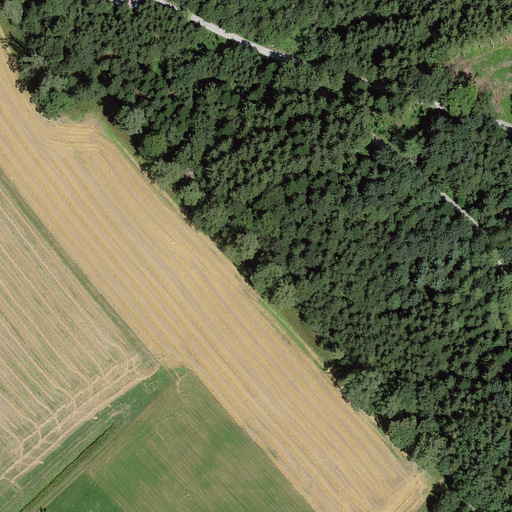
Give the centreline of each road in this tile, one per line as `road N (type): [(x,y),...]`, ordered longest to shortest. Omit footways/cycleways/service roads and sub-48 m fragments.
road 1 (track): [(155,0),(294,62),(463,106),(511,127)]
road 2 (track): [(300,64),(457,209),(511,289)]
road 3 (track): [(34,511),(175,378)]
road 4 (track): [(294,62),(209,142),(196,191)]
